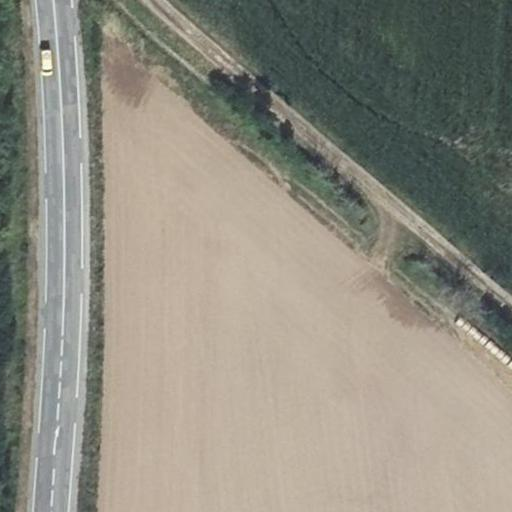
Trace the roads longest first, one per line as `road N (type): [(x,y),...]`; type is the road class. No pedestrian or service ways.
road 1 (primary): [(50,511),(76,94),(63,0)]
road 2 (track): [(160,0),(511,308)]
